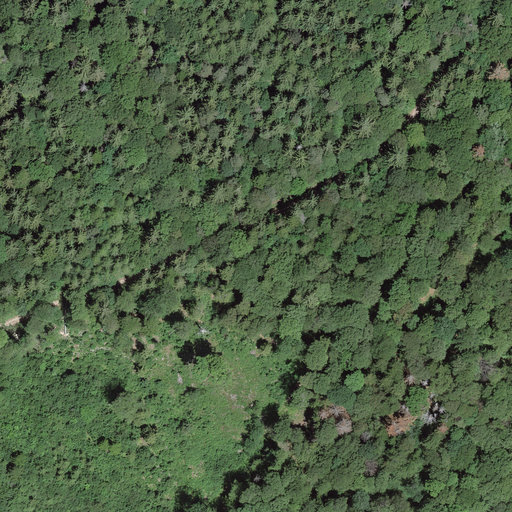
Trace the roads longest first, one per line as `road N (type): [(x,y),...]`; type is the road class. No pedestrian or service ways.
road 1 (track): [(511,0),(394,138),(330,186),(117,284),(0,327)]
road 2 (track): [(0,235),(214,218),(348,174)]
